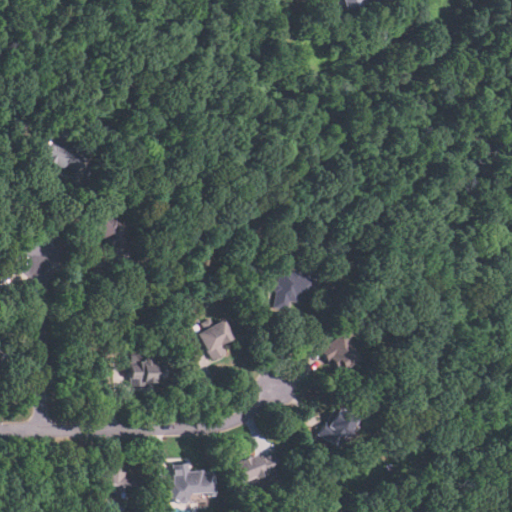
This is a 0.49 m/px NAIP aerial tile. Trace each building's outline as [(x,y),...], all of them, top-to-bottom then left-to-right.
[(341,0),(343,8),(359,5),(358,0),(341,0)] [(74,175),(82,158),(44,138),(35,155),(74,175)] [(85,217),(107,250),(125,239),(102,205),(85,217)] [(316,274),(277,269),(272,309),(288,311),(289,298),(312,302),(316,274)] [(210,360),(223,353),(218,345),(230,338),(219,319),(195,333),(210,360)] [(318,351),(339,373),(357,356),(335,334),(318,351)] [(160,384),(160,360),(127,360),(127,384),(160,384)] [(324,431),(320,433),(327,446),(355,432),(343,409),(319,421),(324,431)] [(231,464),(238,483),(275,469),(267,450),(231,464)] [(185,471),(185,464),(169,464),(170,503),(184,503),(184,495),(211,494),(210,470),(185,471)] [(121,466),(102,465),(102,493),(140,494),(140,474),(121,474),(121,466)]
